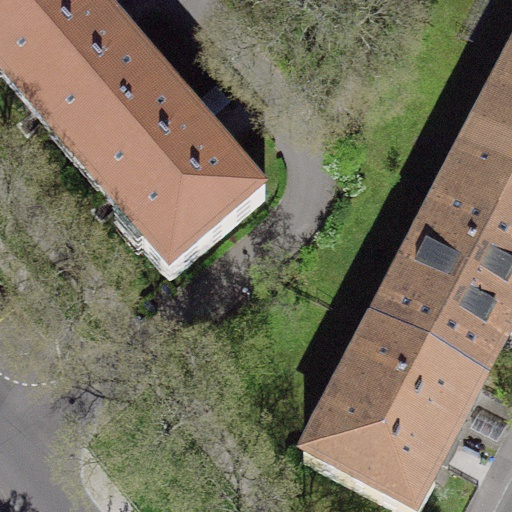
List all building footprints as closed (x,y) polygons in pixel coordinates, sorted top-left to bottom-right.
[(0,0),(0,30),(35,0),(0,0)] [(112,33),(83,0),(35,0),(0,30),(0,58),(8,68),(0,75),(54,138),(62,130),(84,156),(161,90),(112,33)] [(210,148),(161,90),(84,156),(106,182),(98,189),(147,246),(142,251),(169,283),(265,201),(237,169),(232,173),(210,148)] [(511,103),(503,99),(465,172),(475,177),(459,207),(511,234),(511,103)] [(511,234),(459,207),(443,237),(434,232),(396,305),(406,310),(390,340),(479,387),(511,324),(511,234)] [(454,435),(479,387),(390,340),(374,370),(364,365),(329,432),(323,428),(304,465),(393,511),(421,511),(435,487),(429,484),(454,435)]
